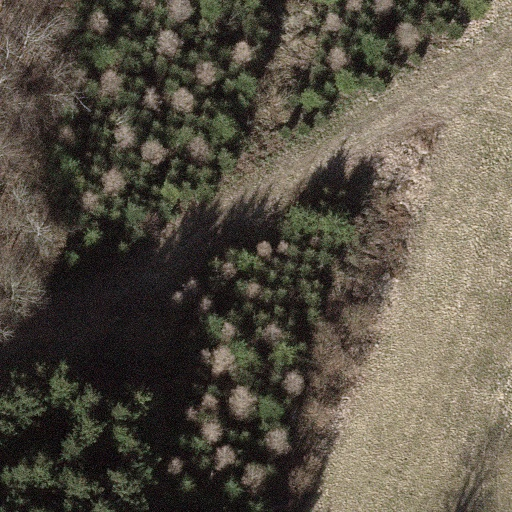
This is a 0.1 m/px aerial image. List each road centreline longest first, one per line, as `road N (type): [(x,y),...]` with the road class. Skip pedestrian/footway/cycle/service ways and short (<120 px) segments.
road 1 (track): [(0,379),(339,150)]
road 2 (track): [(511,43),(339,150)]
